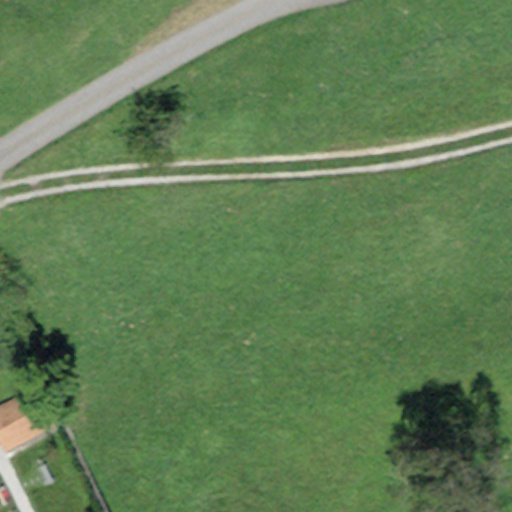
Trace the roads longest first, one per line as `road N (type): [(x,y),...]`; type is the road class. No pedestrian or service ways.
road 1 (track): [(0,194),(190,169),(393,158),(511,129)]
road 2 (residential): [(0,162),(137,72),(279,0)]
